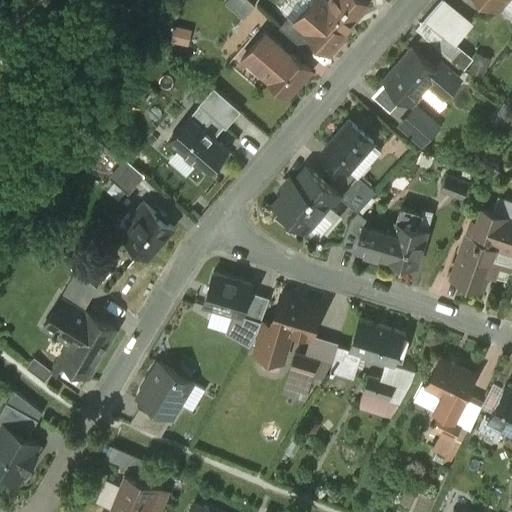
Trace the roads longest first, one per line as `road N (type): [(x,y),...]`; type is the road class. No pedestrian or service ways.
road 1 (residential): [(216,221),(37,511)]
road 2 (residential): [(216,221),(293,263),(511,331)]
road 3 (residential): [(410,0),(216,221)]
